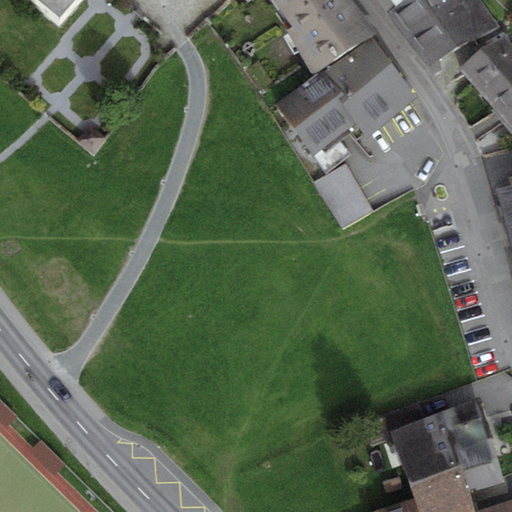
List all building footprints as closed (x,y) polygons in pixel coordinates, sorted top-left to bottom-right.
[(79,0),(27,0),(57,25),(79,0)] [(273,0),(291,26),(287,30),(312,72),(376,32),(349,0),(273,0)] [(378,0),(388,12),(403,0),(378,0)] [(477,0),(403,0),(388,12),(428,65),(496,24),(477,0)] [(511,42),(506,35),(457,68),(493,108),(491,109),(511,134),(511,42)] [(313,155),(356,123),(365,135),(416,97),(372,36),(276,105),(313,155)] [(89,130),(80,141),(91,149),(100,139),(89,130)] [(345,163),(314,182),(343,229),(374,210),(345,163)] [(511,183),(497,187),(511,245),(511,183)] [(477,397),(440,411),(469,491),(504,481),(477,397)] [(475,511),(469,491),(440,411),(390,431),(414,496),(420,511),(475,511)] [(420,511),(414,496),(368,511),(420,511)] [(511,511),(511,498),(498,503),(500,511),(511,511)] [(500,511),(498,503),(477,510),(477,511),(500,511)]
